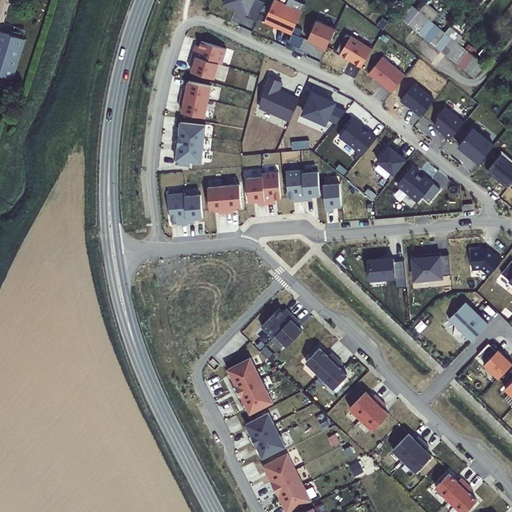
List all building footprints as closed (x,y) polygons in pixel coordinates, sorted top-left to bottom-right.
[(226,0),(225,5),(236,10),(237,8),(247,13),(246,16),(257,21),(266,2),(260,0),(226,0)] [(274,0),(265,22),(292,34),(303,12),(275,0),(274,0)] [(402,19),(413,5),(408,1),(402,8),(397,14),(402,19)] [(437,15),(439,13),(426,2),(420,10),(424,14),(430,19),(432,21),(437,15)] [(402,19),(408,23),(419,10),(413,5),(402,19)] [(408,23),(413,28),(424,14),(420,10),(419,10),(408,23)] [(413,28),(418,32),(430,19),(424,14),(413,28)] [(450,25),(437,15),(432,21),(435,23),(441,28),(445,31),(448,27),(450,25)] [(418,32),(424,37),(435,23),(432,21),(430,19),(418,32)] [(318,48),(326,52),(336,28),(318,20),(308,40),(319,45),(318,48)] [(424,37),(430,41),(441,28),(435,23),(424,37)] [(430,41),(435,45),(446,32),(445,31),(441,28),(430,41)] [(0,31),(0,76),(10,80),(24,40),(0,31)] [(435,45),(441,50),(452,37),(448,34),(446,32),(435,45)] [(452,36),(458,41),(462,37),(456,32),(452,36)] [(336,52),(362,67),(373,49),(348,33),(336,52)] [(452,37),(441,50),(447,55),(458,42),(452,37)] [(222,64),(227,49),(202,41),(199,49),(195,48),(191,63),(195,64),(192,72),(215,79),(219,64),(222,64)] [(447,55),(452,59),(463,46),(458,42),(447,55)] [(457,63),(469,50),(463,46),(452,59),(457,63)] [(493,53),(485,47),(480,54),(487,60),(493,53)] [(457,63),(463,68),(474,55),(471,53),(469,50),(457,63)] [(474,55),(463,68),(469,73),(480,60),(474,55)] [(369,74),(392,92),(406,75),(383,56),(369,74)] [(475,77),(485,64),(480,60),(469,73),(475,77)] [(291,121),(300,100),(279,91),(283,82),(270,76),(266,86),(260,107),(291,121)] [(206,118),(212,86),(190,81),(188,90),(184,89),(180,104),(185,104),(183,113),(206,118)] [(421,116),(434,100),(415,84),(402,101),(421,116)] [(337,123),(347,112),(334,106),(335,103),(313,93),(304,114),(326,124),(328,119),(337,123)] [(444,135),(450,140),(465,122),(446,107),(438,116),(439,119),(434,125),(445,134),(444,135)] [(363,155),(377,138),(369,131),(368,132),(363,128),(363,126),(354,119),(340,136),(363,155)] [(206,125),(181,122),(177,165),(190,166),(190,161),(202,162),(206,125)] [(471,158),(479,164),(494,146),(473,128),(459,146),(467,152),(472,157),(471,158)] [(395,175),(407,160),(390,146),(378,161),(395,175)] [(511,162),(502,154),(487,171),(508,188),(511,182),(511,162)] [(420,172),(412,166),(398,184),(419,201),(423,197),(430,202),(441,189),(434,183),(433,184),(424,176),(423,177),(418,174),(420,172)] [(303,170),(287,172),(289,198),(297,197),(298,201),(313,200),(313,196),(325,195),(324,185),(323,171),(303,173),(303,170)] [(282,199),(279,172),(263,174),(263,177),(247,178),(249,201),(258,201),(258,205),(273,204),(273,199),(282,199)] [(241,184),(209,187),(211,210),(219,210),(219,214),(235,213),(234,208),(243,208),(241,184)] [(340,184),(324,185),(325,195),(326,211),(334,211),(334,206),(342,206),(340,184)] [(185,193),(169,194),(172,221),(180,220),(180,224),(196,223),(195,219),(204,218),(202,195),(186,196),(185,193)] [(488,249),(471,250),(473,269),(482,269),(490,276),(502,260),(488,249)] [(413,258),(415,280),(443,277),(443,276),(451,275),(450,255),(441,255),(441,253),(424,254),(425,257),(413,258)] [(368,260),(370,280),(396,277),(395,258),(378,260),(378,259),(368,260)] [(450,319),(472,341),(489,324),(466,302),(450,319)] [(280,308),(262,326),(274,338),(276,335),(294,316),(288,311),(286,314),(280,308)] [(299,322),(294,316),(276,335),(287,346),(303,330),(297,325),(299,322)] [(484,365),(498,378),(511,364),(511,362),(508,358),(507,359),(499,349),(497,351),(489,344),(478,354),(486,362),(484,365)] [(320,376),(337,358),(332,353),(328,356),(320,348),(306,362),(320,376)] [(251,358),(228,369),(234,380),(256,369),(251,358)] [(343,363),(337,358),(320,376),(334,389),(348,375),(339,367),(343,363)] [(256,369),(234,380),(239,391),(262,380),(256,369)] [(262,380),(239,391),(245,402),(267,391),(262,380)] [(267,391),(245,402),(251,413),(273,402),(267,391)] [(358,423),(380,400),(375,395),(372,398),(366,392),(347,411),(358,423)] [(386,405),(380,400),(358,423),(370,434),(389,414),(383,408),(386,405)] [(269,413),(246,424),(252,435),(274,424),(269,413)] [(274,424),(252,435),(258,446),(280,435),(274,424)] [(409,433),(390,453),(402,464),(423,442),(418,436),(415,439),(409,433)] [(280,435),(258,446),(263,458),(286,446),(280,435)] [(429,447),(423,442),(402,464),(413,476),(432,456),(426,450),(429,447)] [(263,466),(271,482),(296,470),(288,454),(263,466)] [(296,470),(271,482),(279,497),(303,485),(296,470)] [(450,501),(467,483),(461,478),(458,481),(452,475),(438,490),(450,501)] [(472,489),(467,483),(450,501),(460,511),(461,511),(475,498),(469,492),(472,489)] [(303,485),(279,497),(286,511),(289,511),(311,501),(303,485)]
